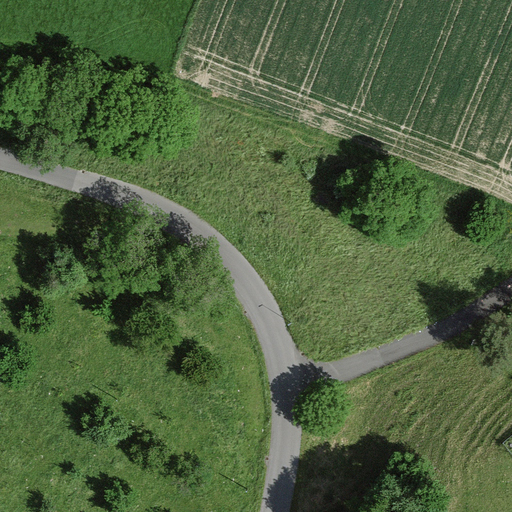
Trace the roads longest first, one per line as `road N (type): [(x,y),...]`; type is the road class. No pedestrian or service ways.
road 1 (unclassified): [(0,160),(170,216),(244,279),(273,335),(285,387),(275,511)]
road 2 (track): [(285,387),(456,320),(511,288)]
